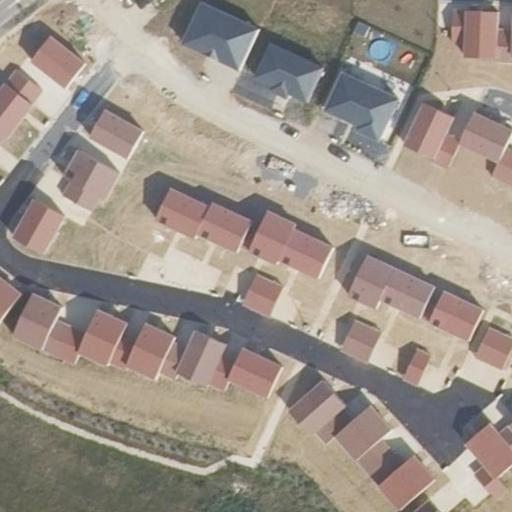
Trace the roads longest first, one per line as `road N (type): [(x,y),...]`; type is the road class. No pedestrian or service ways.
road 1 (residential): [(0,249),(24,268),(234,316),(383,386),(433,432),(462,397)]
road 2 (residential): [(511,252),(223,113),(135,50)]
road 3 (residential): [(135,50),(0,209)]
